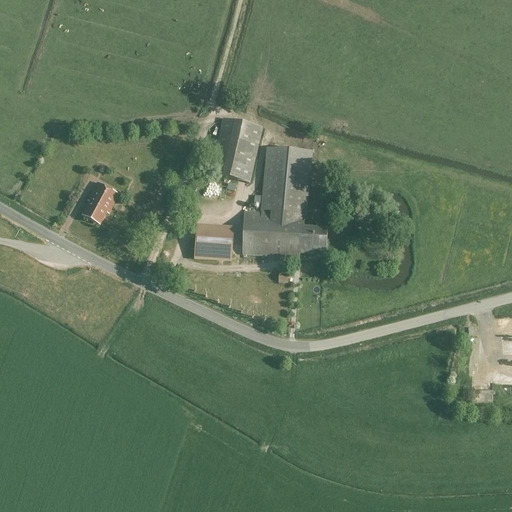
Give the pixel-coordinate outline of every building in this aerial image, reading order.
[(251,183),(261,130),(223,123),(213,176),(251,183)] [(288,254),(324,257),(326,231),(303,230),(309,155),(266,152),(261,215),(244,214),(241,256),(288,260),(288,254)] [(80,217),(100,228),(118,198),(96,185),(86,204),(87,205),(80,217)] [(232,230),(196,228),(193,261),(230,264),(232,230)] [(492,392),(473,393),(473,405),(492,405),(492,392)]
